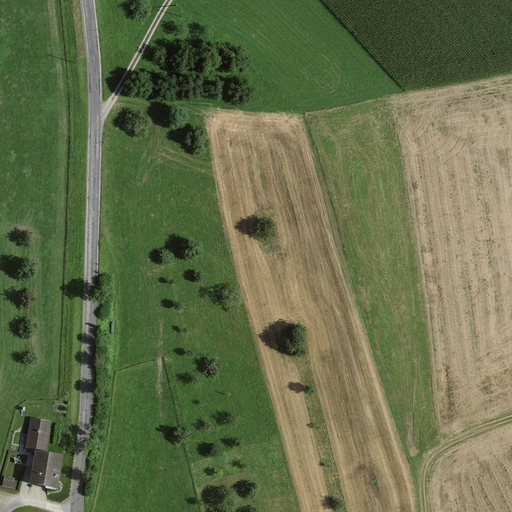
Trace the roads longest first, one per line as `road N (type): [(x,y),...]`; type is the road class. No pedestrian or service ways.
road 1 (tertiary): [(88,0),(95,121),(77,511)]
road 2 (track): [(511,420),(432,454),(421,480),(424,511)]
road 3 (track): [(173,0),(95,121)]
